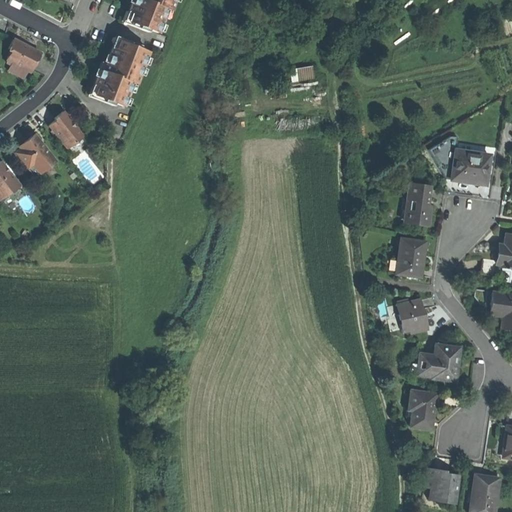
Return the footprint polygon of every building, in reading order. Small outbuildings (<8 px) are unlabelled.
[(131,0),(130,6),(133,7),(130,16),(140,20),(149,23),(159,27),(168,2),(171,4),(172,0),(131,0)] [(29,42),(15,35),(10,45),(13,46),(8,56),(9,56),(8,58),(13,60),(23,66),(25,64),(30,66),(33,68),(42,49),(29,42)] [(131,39),(120,35),(117,44),(114,42),(108,59),(110,60),(108,67),(105,66),(102,64),(96,81),(99,82),(96,90),(106,94),(116,97),(125,101),(134,77),(138,78),(149,46),(140,42),(131,39)] [(26,74),(30,66),(25,64),(23,66),(13,60),(10,66),(26,74)] [(292,79),(314,78),(314,66),(291,66),(292,79)] [(58,116),(51,121),(70,144),(84,131),(65,107),(60,111),(57,114),(58,116)] [(28,138),(21,143),(23,145),(18,149),(31,164),(36,160),(43,169),(58,156),(47,142),(43,141),(43,137),(37,130),(28,138)] [(89,137),(84,131),(70,144),(74,149),(89,137)] [(467,182),(484,184),(488,155),(453,150),(449,179),(467,182)] [(0,192),(3,196),(12,188),(13,189),(23,181),(4,157),(0,159),(0,192)] [(38,173),(43,169),(36,160),(31,164),(38,173)] [(403,221),(427,224),(429,213),(425,212),(426,202),(428,188),(408,185),(403,221)] [(508,267),(511,267),(511,235),(506,234),(505,244),(495,243),(494,247),(493,252),(497,252),(496,263),(501,264),(501,266),(503,266),(503,268),(508,269),(508,267)] [(395,273),(419,277),(421,265),(424,266),(425,260),(422,258),(423,253),(425,243),(399,239),(395,273)] [(504,293),(491,291),(488,314),(493,315),(501,316),(499,328),(511,330),(511,293),(505,292),(504,293)] [(418,299),(394,304),(400,331),(407,330),(408,333),(427,328),(424,316),(422,308),(420,308),(418,299)] [(445,339),(439,338),(438,344),(435,343),(433,355),(419,353),(417,370),(431,372),(431,378),(454,380),(458,347),(450,346),(451,339),(445,339)] [(433,394),(409,391),(407,408),(411,409),(409,426),(430,428),(431,417),(433,403),(431,403),(433,394)] [(511,426),(505,425),(502,446),(505,446),(503,456),(511,457),(511,426)] [(437,470),(426,468),(423,486),(429,487),(427,500),(454,504),(458,476),(443,474),(444,471),(437,470)] [(485,477),(473,476),(468,511),(493,511),(498,479),(485,477)]
